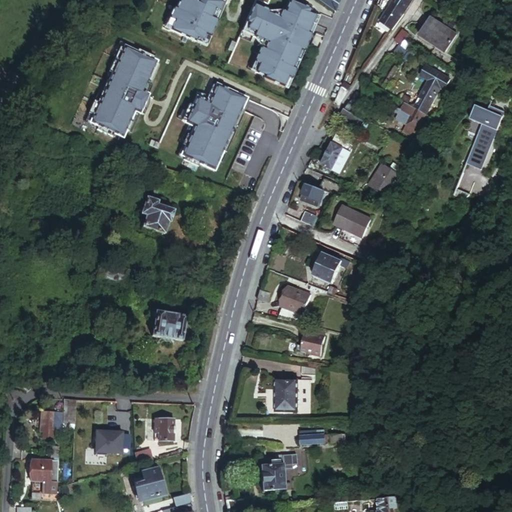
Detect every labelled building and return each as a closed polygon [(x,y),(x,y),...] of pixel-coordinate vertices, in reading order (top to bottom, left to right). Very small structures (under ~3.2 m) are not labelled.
[(202,11),(206,0),(179,0),(175,10),(173,9),(168,19),(173,22),(169,31),(188,39),(190,36),(202,11)] [(223,13),(228,0),(206,0),(202,11),(190,36),(188,39),(196,43),(197,41),(203,43),(206,37),(211,39),(216,29),(210,26),(213,19),(217,21),(221,12),(223,13)] [(317,0),(335,13),(341,0),(317,0)] [(396,27),(413,0),(395,0),(383,19),(396,27)] [(428,0),(428,1),(442,11),(448,0),(428,0)] [(511,6),(504,1),(500,6),(508,11),(511,6)] [(319,21),(320,17),(311,13),(311,11),(290,2),(286,13),(283,12),(279,19),(269,14),(270,13),(255,6),(247,25),(249,26),(247,31),(255,34),(254,38),(255,39),(267,45),(265,50),(261,48),(254,64),(259,66),(255,74),(264,79),(263,80),(284,90),(289,79),(292,81),(297,70),(293,69),(301,52),(304,54),(315,29),(317,24),(319,21)] [(216,29),(223,13),(221,12),(217,21),(213,19),(210,26),(216,29)] [(492,15),(478,36),(483,39),(497,19),(492,15)] [(169,31),(173,22),(168,19),(164,29),(169,31)] [(443,53),(455,35),(431,19),(419,37),(443,53)] [(456,24),(451,21),(447,27),(452,30),(456,24)] [(403,41),(408,35),(402,30),(397,37),(403,41)] [(207,48),(211,39),(206,37),(203,43),(197,41),(196,43),(202,46),(207,48)] [(400,46),(403,41),(397,37),(393,42),(400,46)] [(265,50),(267,45),(255,39),(261,48),(265,50)] [(413,57),(398,47),(392,57),(407,66),(413,57)] [(151,87),(159,68),(156,66),(157,64),(153,63),(154,60),(138,53),(137,55),(124,50),(123,52),(120,51),(109,75),(113,77),(109,85),(108,84),(106,87),(113,90),(130,97),(147,105),(149,98),(150,97),(147,96),(144,95),(148,86),(151,87)] [(297,70),(304,54),(301,52),(293,69),(297,70)] [(446,69),(434,62),(432,65),(443,73),(446,69)] [(444,91),(451,80),(427,66),(421,77),(429,81),(417,102),(412,99),(408,106),(425,116),(441,89),(444,91)] [(113,90),(106,87),(101,98),(98,106),(94,104),(89,117),(94,119),(91,126),(99,130),(97,133),(101,134),(113,140),(115,137),(124,141),(127,133),(130,134),(134,124),(132,123),(135,114),(140,116),(141,117),(142,116),(145,117),(149,108),(146,106),(147,105),(130,97),(113,90)] [(232,141),(233,142),(234,138),(231,137),(238,120),(241,122),(247,108),(250,101),(221,89),(217,87),(217,88),(213,87),(209,97),(206,103),(198,100),(194,108),(191,107),(190,106),(187,114),(184,120),(197,126),(215,134),(232,141)] [(345,109),(356,115),(365,96),(358,92),(345,109)] [(206,103),(209,97),(197,94),(191,107),(194,108),(198,100),(206,103)] [(416,132),(425,116),(408,106),(404,104),(400,110),(410,116),(408,120),(405,126),(406,127),(402,133),(408,137),(412,130),(416,132)] [(480,170),(504,112),(490,107),(488,111),(478,107),(472,121),(483,125),(467,165),(480,170)] [(345,109),(341,115),(361,125),(366,127),(370,121),(356,115),(345,109)] [(408,120),(410,116),(400,110),(398,115),(399,115),(408,120)] [(132,135),(140,116),(135,114),(132,123),(134,124),(130,134),(132,135)] [(408,120),(399,115),(397,119),(398,122),(405,126),(408,120)] [(197,126),(184,120),(183,121),(183,122),(187,124),(186,125),(190,126),(195,129),(191,138),(188,136),(185,143),(183,147),(187,148),(183,158),(186,159),(184,163),(199,169),(201,166),(215,173),(220,162),(224,153),(227,154),(233,142),(232,141),(215,134),(197,126)] [(234,138),(241,122),(238,120),(231,137),(234,138)] [(366,127),(361,125),(360,137),(364,139),(370,121),(366,127)] [(191,138),(195,129),(190,126),(183,142),(185,143),(188,136),(191,138)] [(354,145),(337,136),(321,166),(332,172),(343,151),(350,154),(354,145)] [(158,151),(161,146),(159,145),(152,143),(150,148),(158,151)] [(183,158),(187,148),(183,147),(178,160),(184,163),(186,159),(183,158)] [(350,154),(343,151),(332,172),(338,176),(350,154)] [(388,197),(406,170),(394,162),(390,167),(384,163),(370,185),(388,197)] [(469,187),(473,183),(474,182),(462,177),(459,183),(469,187)] [(354,191),(325,180),(321,190),(324,191),(350,202),(354,191)] [(301,200),(318,207),(324,191),(321,190),(307,185),(301,200)] [(157,202),(145,199),(140,215),(145,217),(142,227),(164,234),(172,211),(156,206),(157,202)] [(373,220),(345,207),(336,226),(363,239),(373,220)] [(316,229),(321,220),(306,212),(301,222),(316,229)] [(164,265),(171,246),(164,243),(157,262),(164,265)] [(332,283),(339,265),(346,267),(349,261),(343,259),(340,261),(332,257),(323,254),(315,277),(332,283)] [(164,265),(157,262),(154,268),(162,271),(164,265)] [(100,264),(100,265),(97,275),(121,281),(124,270),(100,264)] [(331,285),(329,292),(336,295),(339,288),(331,285)] [(312,296),(290,288),(283,308),(305,316),(312,296)] [(271,295),(260,292),(258,302),(268,305),(271,295)] [(190,318),(159,310),(154,334),(184,341),(190,318)] [(307,354),(322,358),(327,337),(307,332),(304,346),(300,345),(297,354),(307,356),(307,354)] [(298,380),(277,380),(277,411),(298,411),(298,380)] [(75,400),(61,400),(61,413),(60,430),(74,431),(75,400)] [(60,430),(61,413),(44,412),(43,420),(40,420),(40,431),(42,431),(42,439),(52,439),(52,430),(60,430)] [(175,441),(175,419),(161,419),(160,434),(160,440),(175,441)] [(302,430),(303,444),(327,443),(326,428),(322,428),(311,429),(302,430)] [(121,453),(121,431),(112,430),(112,433),(107,433),(96,432),(95,452),(121,453)] [(332,435),(333,442),(347,441),(347,434),(332,435)] [(154,462),(151,450),(135,454),(137,466),(154,462)] [(137,466),(135,454),(128,455),(129,457),(131,467),(137,466)] [(292,454),(283,455),(283,458),(275,459),(275,461),(271,461),(271,465),(261,466),(263,491),(286,489),(285,469),(285,465),(289,464),(292,464),(292,454)] [(55,483),(56,462),(51,461),(32,460),(31,482),(55,483)] [(145,478),(135,481),(136,487),(133,488),(134,492),(137,491),(140,503),(164,497),(158,470),(144,474),(145,478)] [(81,482),(79,471),(72,473),(72,485),(81,482)] [(175,510),(190,506),(189,496),(172,501),(175,510)] [(231,496),(226,496),(228,510),(246,509),(246,498),(231,499),(231,496)] [(394,498),(376,500),(376,511),(392,511),(392,510),(395,509),(394,498)]
